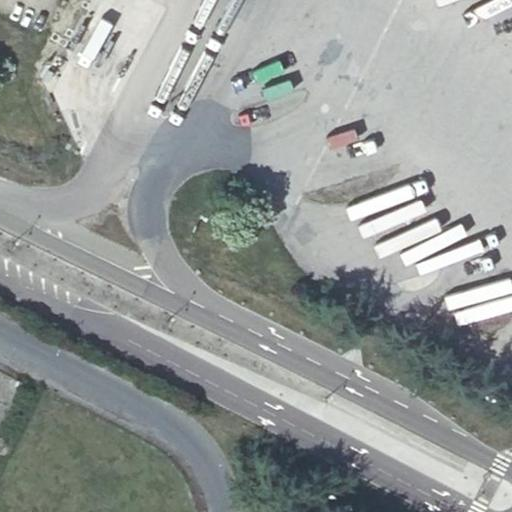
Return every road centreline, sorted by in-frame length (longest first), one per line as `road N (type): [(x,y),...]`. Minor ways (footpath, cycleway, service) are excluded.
road 1 (secondary): [(511,470),(196,304),(33,232),(0,207)]
road 2 (secondary): [(0,278),(460,511)]
road 3 (unclassified): [(214,511),(203,461),(164,420),(0,333)]
